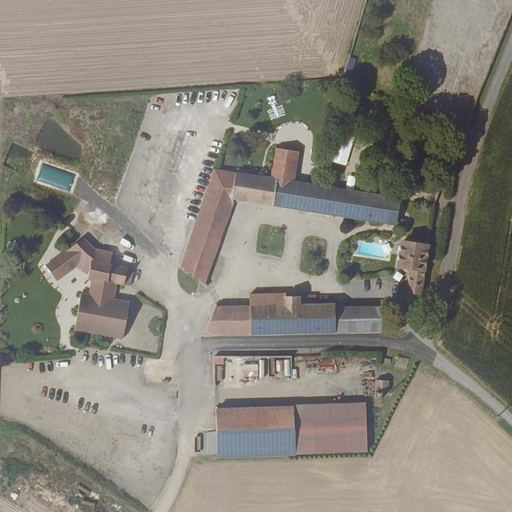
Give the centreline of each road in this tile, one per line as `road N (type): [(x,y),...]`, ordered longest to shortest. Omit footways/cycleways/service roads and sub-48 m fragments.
road 1 (track): [(162,511),(173,499),(206,345),(425,348)]
road 2 (track): [(511,46),(463,175),(425,348)]
road 3 (unknown): [(205,351),(171,280),(195,121)]
road 4 (unknown): [(193,406),(143,413),(72,352)]
